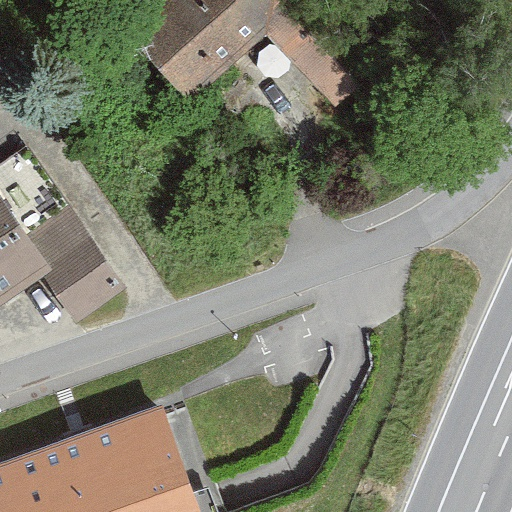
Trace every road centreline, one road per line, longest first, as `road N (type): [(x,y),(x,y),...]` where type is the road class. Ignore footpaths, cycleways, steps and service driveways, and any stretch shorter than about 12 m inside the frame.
road 1 (unclassified): [(0,382),(389,242),(441,216),(511,152)]
road 2 (primary): [(511,387),(459,511)]
